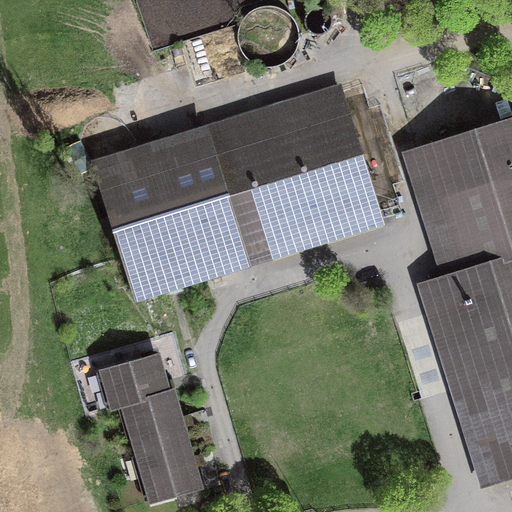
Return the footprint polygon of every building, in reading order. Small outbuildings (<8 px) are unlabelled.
[(419,72),(400,78),(407,96),(425,90),(419,72)] [(341,91),(90,168),(130,306),(385,231),(341,91)] [(511,125),(401,159),(441,285),(417,293),(480,496),(511,485),(511,125)] [(118,415),(167,400),(155,362),(97,380),(109,418),(118,415)] [(171,399),(167,400),(118,415),(132,461),(185,445),(171,399)] [(149,511),(201,496),(185,445),(132,461),(148,511),(149,511)]
